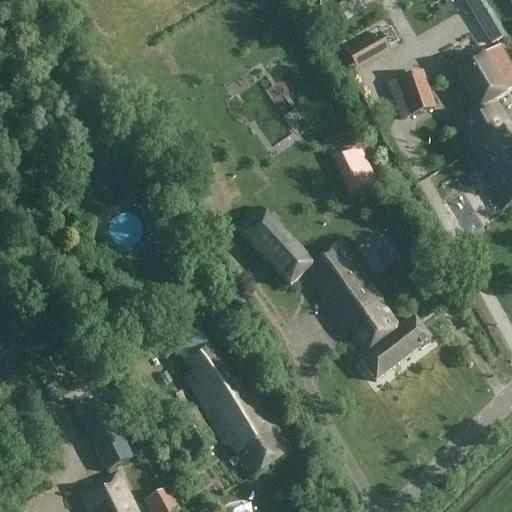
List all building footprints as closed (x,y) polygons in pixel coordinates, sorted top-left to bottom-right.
[(492,26),(483,31),(492,45),(501,40),(492,26)] [(491,188),(504,210),(511,205),(511,133),(493,103),(504,97),(485,64),(477,50),(449,66),(476,112),(453,126),(490,189),(491,188)] [(392,85),(405,123),(436,112),(423,74),(392,85)] [(454,151),(434,162),(453,198),(473,187),(454,151)] [(288,289),(303,277),(342,333),(347,328),(367,356),(358,362),(375,384),(417,352),(420,352),(427,347),(427,344),(429,342),(413,320),(406,326),(405,325),(397,330),(339,245),(313,268),(256,209),(233,228),(288,289)] [(132,240),(128,216),(111,218),(115,242),(132,240)] [(350,237),(368,269),(393,255),(374,223),(350,237)] [(154,239),(143,247),(152,260),(163,252),(154,239)] [(174,349),(184,364),(193,376),(186,380),(225,446),(229,444),(252,480),(290,456),(257,400),(253,395),(241,400),(235,389),(241,385),(232,368),(225,372),(207,348),(196,332),(174,349)] [(172,425),(163,430),(181,464),(193,459),(193,461),(218,449),(196,412),(172,424),(172,425)] [(80,427),(104,476),(132,463),(108,414),(80,427)] [(201,466),(216,493),(237,481),(222,454),(201,466)] [(134,511),(117,477),(93,489),(91,485),(78,492),(87,511),(134,511)] [(176,511),(167,492),(144,503),(147,511),(176,511)]
